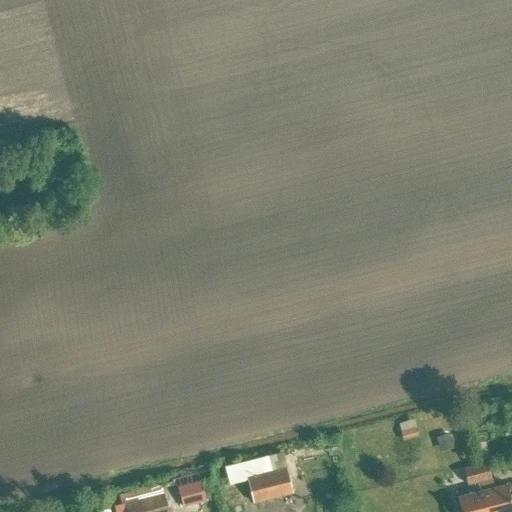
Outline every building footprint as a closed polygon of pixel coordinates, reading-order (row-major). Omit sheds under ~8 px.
[(405,420),(409,438),(424,434),(420,417),(405,420)] [(292,494),(281,452),(225,466),(230,484),(247,480),(253,504),(292,494)] [(490,479),(487,465),(475,468),(479,482),(490,479)] [(475,468),(463,471),(466,485),(479,482),(475,468)] [(207,500),(202,480),(178,485),(183,506),(207,500)] [(482,492),(486,511),(511,511),(511,506),(507,485),(482,492)] [(460,511),(486,511),(482,492),(457,498),(460,511)] [(167,511),(164,495),(125,504),(126,511),(167,511)]
